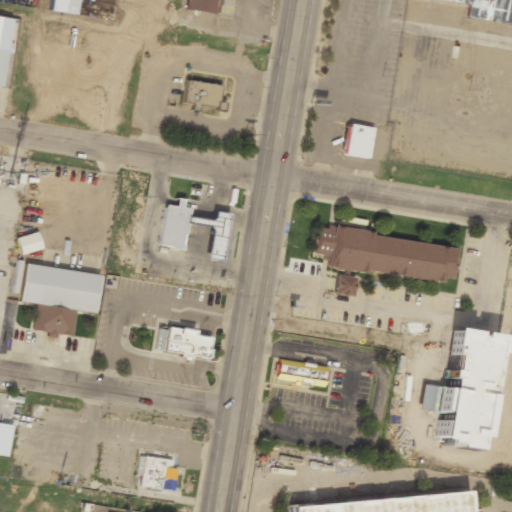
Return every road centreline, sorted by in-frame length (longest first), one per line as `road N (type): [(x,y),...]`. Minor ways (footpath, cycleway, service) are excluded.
road 1 (secondary): [(300,0),(216,511)]
road 2 (residential): [(0,132),(511,214)]
road 3 (residential): [(0,373),(233,412)]
